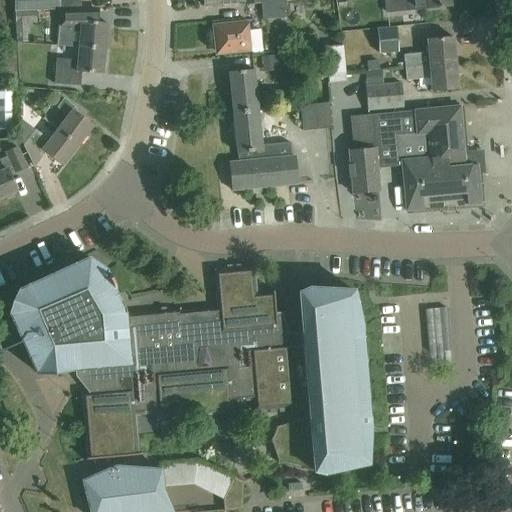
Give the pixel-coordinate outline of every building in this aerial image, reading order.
[(14,0),(15,10),(59,9),(58,0),(14,0)] [(245,0),(246,5),(261,3),(262,12),(263,19),(287,17),(287,10),(285,0),(204,0),(205,6),(237,3),(237,0),(245,0)] [(425,9),(450,6),(449,0),(407,0),(409,11),(425,9)] [(79,46),(105,48),(108,23),(98,23),(99,9),(59,9),(60,26),(57,46),(79,48),(79,46)] [(15,11),(15,24),(25,23),(25,11),(15,11)] [(217,53),(251,49),(248,22),(214,26),(217,53)] [(379,53),(399,51),(397,27),(377,28),(379,53)] [(404,54),(405,68),(455,63),(453,38),(427,41),(428,52),(404,54)] [(332,72),(349,71),(347,44),(330,45),(332,72)] [(103,74),(105,48),(79,46),(79,48),(77,60),(56,59),(54,84),(80,86),(81,72),(103,74)] [(262,72),(280,70),(278,55),(261,57),(262,72)] [(367,61),(368,71),(379,70),(379,60),(367,61)] [(406,80),(430,78),(432,92),(458,90),(455,63),(405,68),(406,80)] [(233,112),(257,110),(253,69),(229,71),(233,112)] [(368,71),(365,71),(366,85),(383,84),(382,70),(379,70),(368,71)] [(367,111),(404,107),(401,82),(383,84),(366,85),(365,85),(367,111)] [(58,130),(78,146),(94,126),(74,110),(75,108),(64,99),(57,109),(68,118),(58,130)] [(303,130),(331,127),(329,102),(300,105),(303,130)] [(479,153),(463,155),(458,107),(372,115),(375,143),(377,165),(397,164),(394,133),(418,131),(418,133),(427,132),(429,157),(402,160),(406,210),(481,203),(477,171),(481,170),(479,153)] [(295,156),(291,156),(290,142),(261,145),(257,110),(233,112),(238,152),(239,161),(229,162),(232,190),(298,183),(295,156)] [(353,193),(379,191),(377,166),(375,143),(372,115),(372,112),(353,114),(356,145),(348,146),(353,193)] [(78,146),(58,130),(49,142),(36,131),(24,146),(35,167),(46,153),(62,166),(78,146)] [(27,168),(18,148),(6,153),(8,158),(0,161),(0,199),(17,191),(7,170),(12,167),(15,173),(27,168)] [(82,394),(88,458),(88,459),(145,454),(145,453),(137,454),(134,414),(157,412),(158,423),(170,422),(169,418),(220,413),(221,417),(232,416),(231,401),(254,399),(255,413),(295,410),(291,364),(295,363),(294,347),(304,346),(309,416),(276,427),(271,440),(278,463),(324,474),(368,464),(370,427),(361,327),(353,290),(309,288),(299,292),(303,333),(278,335),(274,293),(256,294),(253,265),(214,268),(218,308),(204,309),(205,315),(194,316),(193,310),(179,311),(179,308),(125,312),(124,308),(108,271),(88,258),(19,290),(10,314),(36,373),(81,369),(91,382),(92,393),(82,394)] [(229,486),(231,469),(197,465),(195,482),(229,486)] [(161,470),(160,470),(116,467),(83,481),(90,511),(171,511),(163,491),(161,470)] [(242,509),(243,487),(244,482),(234,477),(223,500),(224,511),(242,509)]
